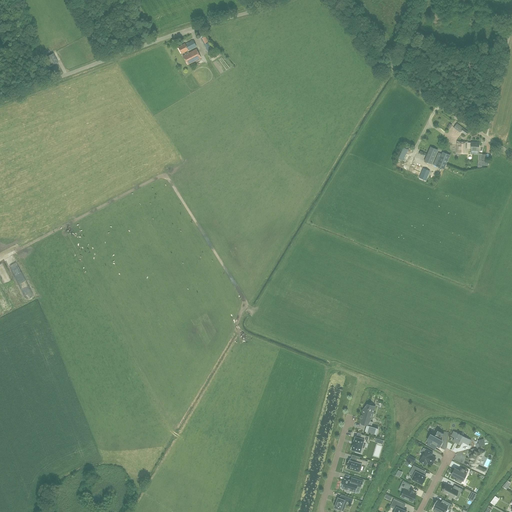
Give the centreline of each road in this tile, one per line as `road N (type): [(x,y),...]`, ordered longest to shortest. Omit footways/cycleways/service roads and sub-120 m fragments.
road 1 (unclassified): [(0,99),(282,0)]
road 2 (unclassified): [(345,0),(395,67),(511,156)]
